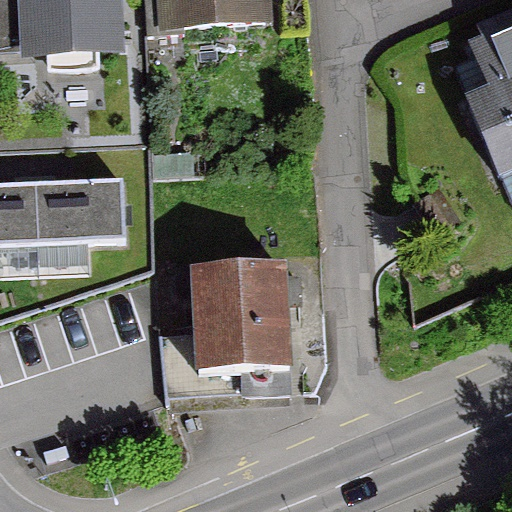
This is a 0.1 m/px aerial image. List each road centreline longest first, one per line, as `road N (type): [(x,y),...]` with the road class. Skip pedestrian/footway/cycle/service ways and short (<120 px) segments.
road 1 (residential): [(331,12),(352,374),(368,474)]
road 2 (primary): [(368,474),(511,414)]
